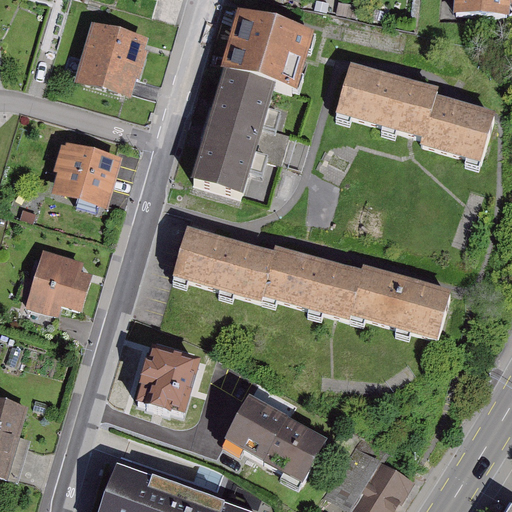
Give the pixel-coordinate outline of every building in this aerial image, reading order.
[(128,0),(158,8),(159,0),(128,0)] [(511,0),(451,0),(449,29),(505,34),(506,30),(511,30),(511,0)] [(292,108),(310,48),(233,25),(215,85),(292,108)] [(127,116),(145,54),(91,39),(73,101),(127,116)] [(486,164),(501,91),(351,61),(341,109),(429,127),(424,152),(486,164)] [(183,202),(240,220),(249,191),(260,195),(266,176),(251,171),(258,146),(269,149),(275,132),(262,128),(269,105),(218,90),(183,202)] [(101,229),(117,178),(57,160),(49,189),(54,190),(47,213),(101,229)] [(457,274),(186,225),(176,278),(447,327),(457,274)] [(59,327),(62,317),(80,323),(93,284),(83,280),(86,272),(44,259),(25,316),(59,327)] [(16,370),(22,353),(14,350),(7,367),(16,370)] [(180,434),(197,377),(142,361),(125,418),(180,434)] [(48,408),(37,405),(34,414),(45,418),(48,408)] [(15,454),(24,422),(0,415),(0,494),(13,498),(24,456),(15,454)] [(297,508),(323,458),(243,417),(218,465),(237,475),(239,471),(279,492),(276,497),(297,508)] [(401,511),(410,498),(376,479),(382,468),(355,452),(319,511),(401,511)] [(101,511),(247,511),(121,454),(101,511)]
